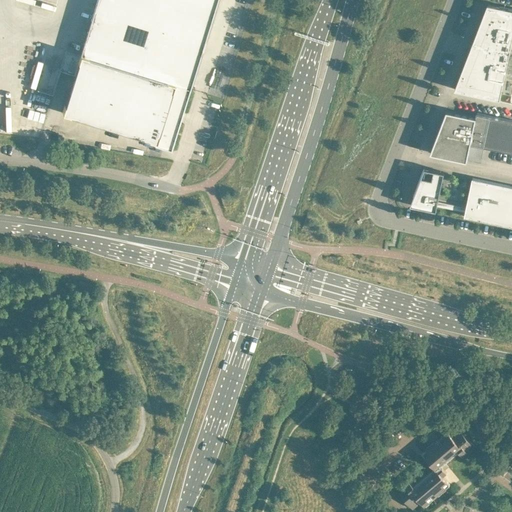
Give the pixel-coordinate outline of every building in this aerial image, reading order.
[(171,146),(189,88),(216,0),(96,0),(80,53),(79,53),(78,54),(65,50),(52,93),(37,89),(37,90),(53,94),(60,70),(74,74),(62,112),(155,141),(154,144),(170,149),(171,146)] [(471,46),(472,47),(511,54),(511,8),(488,4),(485,12),(471,46)] [(511,54),(472,47),(471,46),(461,72),(455,89),(511,101),(511,54)] [(218,89),(222,68),(221,67),(220,73),(213,71),(209,87),(218,89)] [(467,161),(468,157),(471,144),(511,152),(511,120),(476,113),(475,117),(447,110),(430,153),(431,153),(467,161)] [(465,212),(464,216),(511,226),(511,186),(498,183),(472,178),(466,207),(438,201),(444,172),(430,169),(429,169),(428,169),(426,168),(418,203),(433,208),(433,209),(436,210),(437,206),(465,212)] [(447,431),(422,453),(435,468),(460,447),(465,453),(467,451),(466,449),(472,444),(459,429),(454,433),(456,435),(453,438),(447,431)] [(406,487),(400,493),(413,508),(417,504),(415,502),(419,499),(424,506),(450,484),(437,469),(412,490),(407,484),(405,486),(406,487)]
